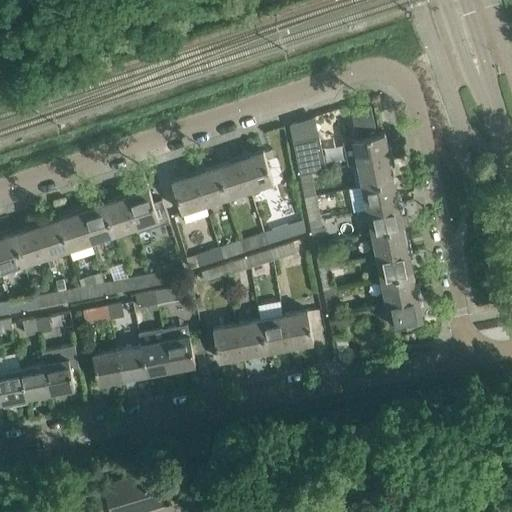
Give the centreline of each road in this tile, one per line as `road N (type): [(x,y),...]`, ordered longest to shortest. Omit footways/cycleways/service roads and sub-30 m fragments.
road 1 (residential): [(0,194),(361,72),(394,78),(415,107),(467,356)]
road 2 (unclassified): [(0,451),(467,356)]
road 3 (unclassified): [(511,170),(454,0)]
